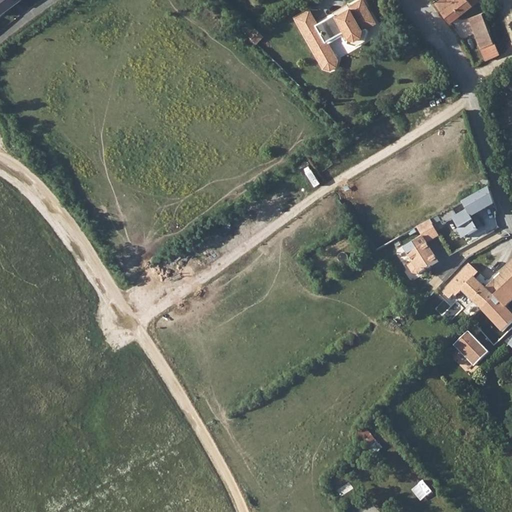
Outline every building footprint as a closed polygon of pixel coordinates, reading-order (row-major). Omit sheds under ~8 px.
[(21,0),(0,0),(0,15),(22,1),(21,0)] [(309,12),(295,20),(324,68),(331,70),(337,66),(338,60),(327,42),(344,31),(349,39),(355,41),(361,37),(363,31),(376,23),(361,0),(360,0),(348,7),(349,10),(337,17),(335,15),(318,26),(309,12)] [(437,0),(435,2),(450,22),(479,1),(477,0),(437,0)] [(482,13),(469,18),(483,61),(497,56),(498,56),(493,43),(482,13)] [(454,205),(416,226),(427,243),(438,237),(439,238),(455,228),(454,227),(463,221),(454,205)] [(497,211),(495,205),(487,208),(488,214),(497,211)] [(416,226),(390,242),(401,259),(427,243),(416,226)] [(446,296),(442,300),(450,308),(459,300),(456,297),(461,292),(466,296),(476,304),(482,309),(509,284),(501,275),(487,287),(475,277),(478,273),(469,264),(441,292),(446,296)] [(511,264),(501,275),(509,284),(511,281),(511,264)] [(511,281),(509,284),(482,309),(502,332),(504,330),(508,335),(503,339),(510,345),(511,343),(511,307),(509,310),(504,304),(511,296),(511,281)] [(478,366),(492,352),(471,331),(457,345),(478,366)] [(363,428),(356,433),(367,448),(374,443),(363,428)]
